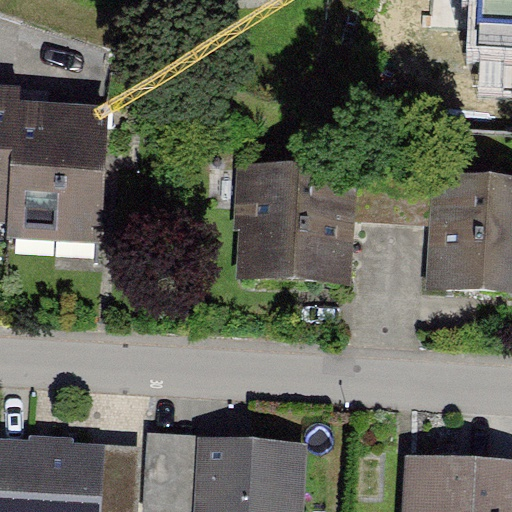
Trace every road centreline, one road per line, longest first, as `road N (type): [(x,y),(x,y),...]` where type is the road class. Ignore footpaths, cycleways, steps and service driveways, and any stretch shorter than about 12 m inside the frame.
road 1 (residential): [(511,391),(0,361)]
road 2 (residential): [(0,50),(245,137)]
